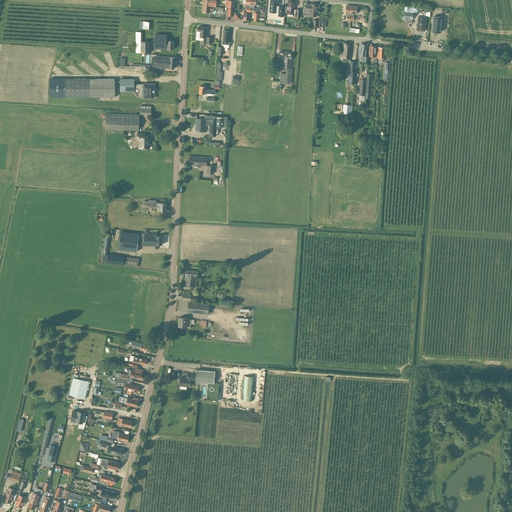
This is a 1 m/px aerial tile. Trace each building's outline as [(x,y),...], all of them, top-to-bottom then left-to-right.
[(242,0),(243,4),(246,4),(245,11),(246,11),(246,12),(250,13),(250,0),(242,0)] [(255,0),(250,0),(250,13),(253,13),(254,11),(258,12),(259,8),(254,7),(254,5),(255,5),(255,0)] [(270,12),(276,12),(277,1),(270,0),(270,3),(267,3),(266,14),(270,14),(270,12)] [(302,10),(295,9),(295,10),(294,10),(294,3),(288,2),(287,8),(285,7),(285,13),(295,14),(295,17),(301,18),(302,10)] [(303,6),(302,15),(305,15),(305,12),(310,12),(309,15),(316,16),(317,4),(316,3),(315,3),(314,4),(310,4),(306,4),(306,6),(303,6)] [(413,12),(404,12),(404,13),(403,19),(409,20),(412,20),(413,12)] [(426,32),(427,18),(418,17),(417,32),(426,32)] [(434,17),(432,34),(441,34),(443,18),(434,17)] [(151,22),(140,21),(139,28),(151,29),(151,22)] [(207,28),(198,27),(197,30),(196,40),(202,41),(202,44),(211,45),(212,37),(206,37),(207,28)] [(143,31),(136,31),(136,53),(150,53),(150,42),(143,42),(143,31)] [(223,31),(222,44),(229,45),(230,45),(231,42),(228,42),(229,31),(223,31)] [(167,42),(167,41),(168,41),(168,40),(166,40),(167,35),(155,34),(154,48),(166,49),(167,49),(167,46),(166,46),(167,41),(167,42)] [(351,43),(343,42),(341,57),(350,58),(351,43)] [(359,55),(361,56),(360,61),(367,62),(368,57),(366,56),(367,45),(361,44),(359,55)] [(382,59),(386,59),(386,48),(378,47),(377,59),(378,59),(378,63),(381,63),(382,62),(382,59)] [(279,58),(284,59),(283,68),(290,68),(291,60),(291,53),(280,51),(279,58)] [(175,57),(156,56),(156,58),(152,58),(151,65),(155,66),(155,67),(166,68),(174,68),(175,57)] [(356,62),(350,61),(348,83),(356,84),(357,71),(355,71),(356,62)] [(281,73),(280,82),(291,83),(292,74),(285,74),(281,73)] [(50,84),(50,97),(115,97),(115,79),(50,79),(50,81),(50,84)] [(120,79),(120,91),(121,91),(136,91),(136,92),(137,93),(138,94),(139,95),(140,95),(141,95),(142,96),(142,97),(142,98),(143,98),(154,98),(154,93),(155,93),(155,89),(154,89),(154,84),(143,84),(142,84),(142,83),(139,83),(139,84),(134,84),(134,79),(121,79),(120,79)] [(215,95),(215,90),(205,89),(206,86),(199,86),(199,94),(205,94),(215,95)] [(141,105),(141,114),(151,114),(151,106),(141,105)] [(209,107),(209,114),(218,115),(218,107),(209,107)] [(139,131),(139,115),(106,113),(106,129),(139,131)] [(205,125),(210,125),(210,120),(205,119),(196,119),(196,130),(205,131),(205,125)] [(144,133),(138,133),(138,140),(140,140),(139,148),(149,148),(149,140),(150,140),(150,136),(148,136),(147,136),(144,136),(144,133)] [(207,157),(190,156),(189,165),(206,166),(207,157)] [(151,200),(151,208),(156,208),(156,207),(159,207),(159,211),(165,211),(166,203),(160,203),(156,203),(156,200),(151,200)] [(139,233),(121,231),(119,249),(137,251),(138,242),(143,243),(143,245),(156,246),(156,244),(162,245),(162,236),(157,236),(157,234),(139,233)] [(109,235),(103,234),(102,239),(103,239),(101,254),(103,254),(102,261),(137,267),(138,259),(106,254),(109,235)] [(186,269),(185,279),(184,286),(196,287),(198,271),(186,269)] [(191,295),(183,293),(182,300),(190,301),(191,295)] [(209,304),(188,302),(187,313),(208,315),(209,304)] [(187,318),(179,317),(178,326),(186,327),(190,327),(191,319),(187,319),(187,318)] [(140,348),(140,350),(150,352),(152,346),(133,341),(132,346),(140,348)] [(146,359),(130,355),(129,361),(128,365),(138,367),(139,363),(145,365),(146,359)] [(115,377),(125,380),(125,379),(127,380),(128,376),(141,379),(143,372),(141,372),(142,370),(136,368),(135,370),(129,369),(128,375),(116,372),(115,377)] [(197,370),(196,375),(196,381),(196,382),(214,383),(215,371),(197,370)] [(196,381),(196,375),(187,374),(186,378),(180,377),(179,386),(190,386),(190,381),(192,381),(196,381)] [(90,378),(74,375),(69,395),(85,399),(90,378)] [(242,400),(252,401),(254,376),(244,376),(242,400)] [(126,383),(124,392),(130,394),(131,391),(134,392),(134,391),(137,392),(137,391),(138,392),(139,391),(140,389),(139,389),(138,388),(139,386),(126,383)] [(128,398),(125,397),(123,403),(126,404),(136,407),(138,399),(133,397),(132,399),(128,398)] [(80,423),(79,428),(84,429),(86,422),(83,421),(85,412),(73,410),(71,421),(80,423)] [(103,418),(112,419),(113,413),(104,411),(103,418)] [(44,449),(52,417),(48,416),(40,448),(44,449)] [(133,421),(118,418),(117,424),(121,425),(131,428),(133,421)] [(114,430),(112,437),(114,438),(117,439),(128,442),(129,435),(119,433),(119,432),(114,430)] [(108,448),(107,451),(122,455),(122,454),(123,454),(124,451),(124,450),(123,450),(123,449),(109,446),(110,442),(101,440),(99,445),(108,448)] [(87,452),(88,443),(81,442),(80,450),(87,452)] [(50,445),(47,459),(54,461),(58,447),(50,445)] [(119,463),(102,459),(100,465),(118,470),(118,468),(119,469),(120,468),(121,465),(120,464),(119,464),(119,463)] [(90,467),(84,465),(82,471),(92,473),(93,468),(90,467)] [(22,474),(12,470),(9,480),(18,483),(22,474)] [(92,476),(91,481),(98,483),(99,481),(100,482),(99,483),(108,486),(109,482),(114,483),(116,478),(102,474),(100,479),(99,479),(99,478),(96,477),(96,476),(93,475),(93,476),(92,476)] [(15,490),(9,487),(4,500),(7,501),(7,502),(9,503),(10,502),(11,503),(12,499),(14,500),(16,494),(14,493),(15,490)] [(102,490),(101,495),(113,499),(115,492),(103,489),(102,489),(102,490)] [(21,491),(18,490),(14,500),(17,501),(16,505),(16,506),(17,506),(18,506),(22,507),(25,497),(19,495),(21,491)] [(48,493),(44,491),(39,504),(42,505),(40,511),(42,511),(46,511),(50,503),(52,497),(47,496),(48,493)] [(33,492),(28,507),(34,509),(38,499),(40,500),(42,495),(33,492)] [(82,496),(70,492),(68,499),(80,502),(82,496)] [(57,500),(52,511),(61,511),(62,510),(61,509),(61,507),(63,503),(57,500)]
